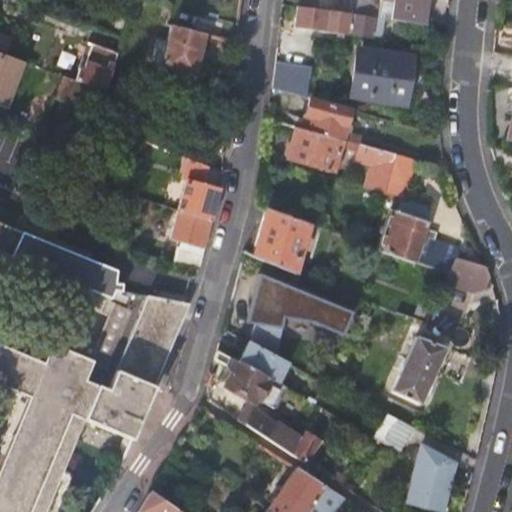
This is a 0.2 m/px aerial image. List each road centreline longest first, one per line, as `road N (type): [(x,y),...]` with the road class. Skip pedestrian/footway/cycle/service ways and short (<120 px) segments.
road 1 (residential): [(113,511),(189,393),(237,214),(263,0)]
road 2 (residential): [(511,263),(479,192),(469,145),(473,0)]
road 3 (residential): [(484,511),(511,393)]
